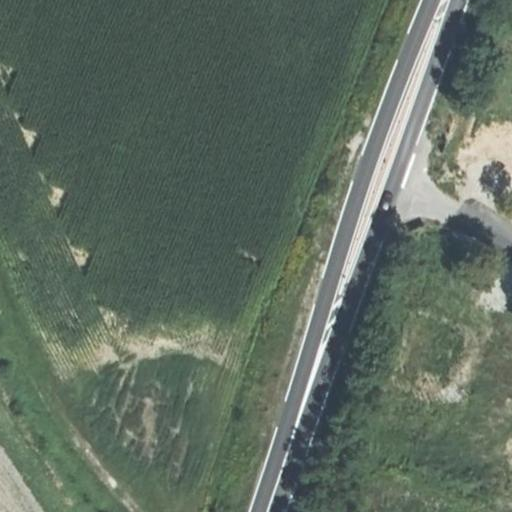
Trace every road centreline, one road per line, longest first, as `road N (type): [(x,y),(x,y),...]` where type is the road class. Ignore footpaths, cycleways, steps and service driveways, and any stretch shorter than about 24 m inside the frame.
road 1 (primary): [(267,511),(379,177)]
road 2 (primary): [(379,177),(444,0)]
road 3 (unclassified): [(379,177),(432,196),(511,249)]
